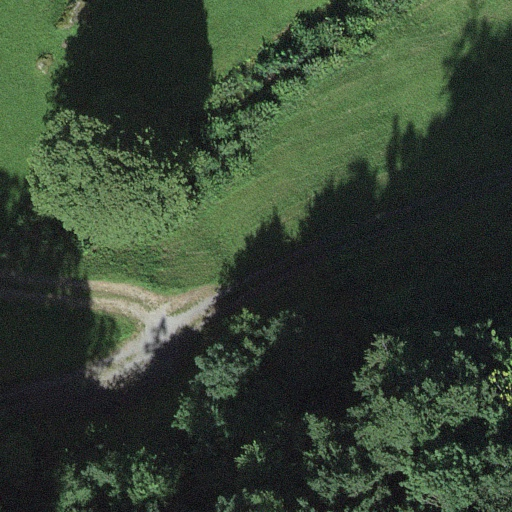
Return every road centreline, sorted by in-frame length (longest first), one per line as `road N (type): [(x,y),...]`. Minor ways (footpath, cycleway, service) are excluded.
road 1 (track): [(0,396),(140,358),(334,242),(511,176)]
road 2 (track): [(223,308),(0,283)]
